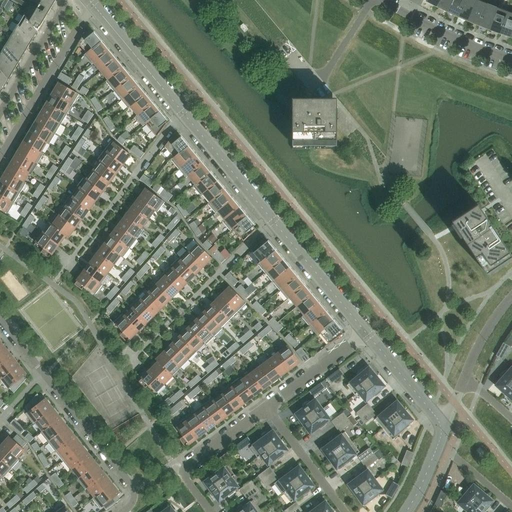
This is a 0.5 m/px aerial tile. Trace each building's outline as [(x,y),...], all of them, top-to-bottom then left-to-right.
[(38,31),(56,0),(40,0),(42,1),(30,21),(38,31)] [(446,12),(451,0),(439,0),(437,5),(440,7),(439,9),(446,12)] [(457,15),(463,0),(451,0),(446,12),(452,15),(453,13),(457,15)] [(467,21),(475,0),(463,0),(457,15),(461,17),(460,18),(467,21)] [(478,24),(486,4),(476,0),(475,0),(467,21),(473,24),(474,22),(478,24)] [(488,30),(496,8),(486,4),(478,24),(482,25),(481,27),(488,30)] [(499,32),(507,12),(505,11),(496,8),(488,30),(495,32),(495,30),(499,32)] [(510,37),(511,30),(511,13),(507,12),(499,32),(503,33),(503,35),(510,37)] [(38,31),(30,21),(24,14),(18,24),(32,41),(38,31)] [(32,41),(18,24),(12,34),(26,51),(32,41)] [(243,24),(240,27),(245,33),(248,30),(243,24)] [(101,41),(94,33),(94,32),(92,33),(88,28),(78,44),(87,53),(101,41)] [(26,51),(12,34),(6,44),(20,60),(26,51)] [(94,63),(109,50),(101,41),(87,53),(84,56),(92,65),(94,63)] [(20,60),(6,44),(1,54),(14,70),(20,60)] [(101,71),(116,59),(109,50),(94,63),(101,71)] [(14,70),(1,54),(0,54),(0,70),(8,80),(14,70)] [(113,76),(123,68),(116,59),(101,71),(108,79),(112,76),(113,76)] [(113,91),(131,77),(123,68),(113,76),(112,76),(108,79),(106,82),(113,91)] [(8,80),(0,70),(0,86),(3,90),(8,80)] [(72,79),(69,78),(61,73),(58,78),(69,85),(72,79)] [(79,75),(76,81),(80,84),(84,78),(79,75)] [(121,100),(138,85),(131,77),(113,91),(121,100)] [(77,90),(80,84),(76,81),(72,87),(77,90)] [(79,94),(59,83),(53,93),(73,105),(79,94)] [(128,109),(131,107),(146,94),(138,85),(121,100),(128,109)] [(86,95),(89,90),(82,87),(80,92),(86,95)] [(73,105),(53,93),(47,103),(67,115),(73,105)] [(138,115),(152,103),(146,94),(131,107),(138,115)] [(99,103),(95,97),(90,100),(94,106),(99,103)] [(337,149),(337,124),(337,109),(337,98),(292,98),(292,109),(292,149),(337,149)] [(67,115),(47,103),(42,113),(61,124),(67,115)] [(103,109),(99,103),(94,106),(98,112),(103,109)] [(143,126),(146,124),(160,112),(152,103),(138,115),(135,117),(143,126)] [(157,137),(167,124),(166,123),(168,121),(167,120),(160,112),(146,124),(157,137)] [(61,124),(42,113),(36,122),(55,134),(61,124)] [(111,122),(108,117),(103,120),(107,125),(111,122)] [(55,134),(36,122),(30,132),(46,142),(49,144),(55,134)] [(115,128),(111,122),(107,125),(111,131),(115,128)] [(80,136),(84,130),(79,127),(75,133),(80,136)] [(88,138),(92,132),(88,129),(84,135),(88,138)] [(46,142),(30,132),(24,142),(41,152),(46,142)] [(76,142),(80,136),(75,133),(71,138),(76,142)] [(125,140),(129,137),(125,133),(121,137),(120,136),(117,141),(122,145),(126,141),(125,140)] [(188,146),(181,137),(179,138),(175,133),(164,147),(174,158),(188,146)] [(82,148),(86,142),(81,139),(77,144),(82,148)] [(130,155),(122,149),(112,141),(105,150),(123,164),(129,155),(130,155)] [(44,154),(41,152),(24,142),(18,152),(34,162),(37,164),(44,154)] [(78,153),(82,148),(77,144),(73,150),(78,153)] [(67,155),(71,149),(66,146),(62,152),(67,155)] [(144,154),(134,146),(130,151),(140,159),(144,154)] [(179,169),(196,155),(188,146),(174,158),(171,160),(179,169)] [(123,164),(105,150),(98,160),(101,162),(116,173),(123,164)] [(34,162),(18,152),(12,162),(29,172),(34,162)] [(63,161),(67,155),(62,152),(58,157),(63,161)] [(189,176),(203,164),(196,155),(179,169),(186,178),(189,176)] [(69,167),(73,161),(69,158),(65,163),(69,167)] [(29,172),(12,162),(7,171),(23,181),(29,172)] [(116,173),(101,162),(94,171),(109,182),(116,173)] [(65,172),(69,167),(65,163),(61,169),(65,172)] [(195,184),(210,172),(203,164),(189,176),(195,184)] [(54,174),(58,168),(53,165),(49,171),(54,174)] [(26,183),(23,181),(7,171),(1,181),(20,193),(26,183)] [(50,180),(54,174),(49,171),(45,177),(50,180)] [(109,182),(94,171),(87,180),(102,191),(109,182)] [(201,195),(203,193),(218,181),(210,172),(195,184),(193,186),(201,195)] [(154,182),(143,175),(140,180),(150,188),(154,182)] [(57,186),(60,180),(56,177),(52,182),(57,186)] [(102,191),(87,180),(84,177),(77,187),(95,200),(102,191)] [(20,193),(1,181),(0,182),(0,194),(14,203),(20,193)] [(210,202),(225,190),(218,181),(203,193),(210,202)] [(52,192),(57,186),(52,182),(48,189),(52,192)] [(41,193),(45,187),(40,184),(36,190),(41,193)] [(95,200),(77,187),(70,196),(88,210),(95,200)] [(164,203),(146,189),(139,199),(154,210),(157,212),(164,203)] [(37,199),(41,193),(36,190),(33,196),(37,199)] [(218,211),(232,199),(225,190),(210,202),(208,204),(215,213),(218,211)] [(14,203),(0,194),(0,208),(8,214),(14,203)] [(44,205),(48,199),(43,196),(39,202),(44,205)] [(88,210),(70,196),(63,205),(66,207),(66,208),(81,219),(88,210)] [(154,210),(139,199),(133,207),(148,219),(154,210)] [(225,219),(240,207),(232,199),(218,211),(225,219)] [(40,211),(44,205),(39,202),(35,207),(40,211)] [(28,212),(32,206),(28,203),(24,209),(28,212)] [(185,208),(181,203),(176,206),(180,211),(185,208)] [(511,256),(511,255),(485,215),(482,211),(478,204),(452,221),(455,227),(459,232),(486,273),(511,256)] [(148,219),(133,207),(126,216),(141,228),(148,219)] [(233,228),(247,216),(240,207),(225,219),(222,221),(230,231),(233,228)] [(81,219),(66,208),(60,216),(75,228),(81,219)] [(189,215),(185,208),(180,211),(184,218),(189,215)] [(24,218),(28,212),(24,209),(20,215),(24,218)] [(75,228),(60,216),(57,214),(50,223),(50,224),(68,237),(75,228)] [(31,224),(35,218),(30,215),(26,221),(31,224)] [(141,228),(126,216),(119,226),(137,239),(144,230),(141,228)] [(256,229),(253,227),(255,225),(247,216),(233,228),(244,242),(256,229)] [(175,226),(180,221),(176,217),(171,222),(175,226)] [(27,230),(31,224),(26,221),(22,227),(27,230)] [(171,231),(175,226),(171,222),(166,228),(171,231)] [(198,228),(194,222),(189,225),(193,231),(198,228)] [(68,237),(50,224),(43,233),(58,245),(65,236),(67,238),(68,237)] [(137,239),(119,226),(112,235),(130,248),(137,239)] [(201,234),(198,228),(193,231),(197,237),(201,234)] [(175,239),(180,233),(176,230),(171,235),(175,239)] [(48,258),(58,245),(43,233),(36,242),(44,248),(41,252),(48,258)] [(160,243),(165,238),(160,234),(156,239),(160,243)] [(130,248),(112,235),(105,244),(120,256),(123,258),(130,248)] [(171,244),(175,239),(171,235),(167,240),(171,244)] [(156,239),(151,245),(155,248),(160,243),(156,239)] [(261,262),(275,250),(268,241),(266,242),(263,239),(251,251),(261,262)] [(212,246),(207,241),(203,245),(208,250),(212,246)] [(120,256),(105,244),(98,253),(113,264),(120,256)] [(212,258),(198,244),(190,253),(203,266),(211,258),(212,258)] [(161,256),(165,251),(161,247),(156,252),(161,256)] [(203,266),(190,253),(187,250),(179,258),(195,274),(203,266)] [(226,259),(217,250),(212,255),(221,264),(226,259)] [(265,273),(283,259),(275,250),(261,262),(258,264),(265,273)] [(145,260),(150,255),(145,251),(141,257),(145,260)] [(156,261),(161,256),(156,252),(152,257),(156,261)] [(113,264),(98,253),(91,262),(107,274),(113,264)] [(140,266),(145,260),(141,257),(136,262),(140,266)] [(195,274),(179,258),(171,267),(173,269),(187,282),(195,274)] [(273,282),(290,268),(283,259),(265,273),(273,282)] [(107,274),(91,262),(85,271),(100,283),(107,274)] [(145,273),(150,268),(146,264),(141,269),(145,273)] [(280,291),(297,276),(290,268),(273,282),(280,291)] [(130,278),(135,272),(130,269),(126,274),(130,278)] [(141,278),(145,273),(141,269),(137,275),(141,278)] [(187,282),(173,269),(166,277),(179,290),(187,282)] [(100,283),(85,271),(78,280),(77,280),(74,285),(82,290),(85,286),(96,294),(102,285),(100,283)] [(238,282),(229,273),(224,277),(234,286),(238,282)] [(125,283),(130,278),(126,274),(121,279),(125,283)] [(179,290),(166,277),(163,274),(155,283),(157,286),(170,298),(179,290)] [(290,297),(305,285),(297,276),(280,291),(287,300),(290,297)] [(130,290),(135,285),(131,281),(126,287),(130,290)] [(245,290),(240,285),(236,289),(241,294),(245,290)] [(297,306),(312,294),(305,285),(290,297),(297,306)] [(115,295),(119,290),(115,286),(111,291),(115,295)] [(170,298),(157,286),(150,293),(163,306),(170,298)] [(126,296),(130,290),(126,287),(121,292),(126,296)] [(246,303),(230,287),(230,288),(222,295),(238,312),(246,303)] [(250,295),(245,290),(241,294),(246,299),(250,295)] [(110,300),(115,295),(111,291),(106,297),(110,300)] [(163,306),(150,293),(142,301),(155,314),(163,306)] [(305,315),(319,303),(312,294),(297,306),(305,315)] [(238,312),(222,295),(214,303),(230,320),(238,312)] [(115,308),(120,302),(116,299),(111,304),(115,308)] [(155,314),(142,301),(139,299),(131,307),(133,310),(146,323),(155,314)] [(261,306),(256,301),(252,305),(257,310),(261,306)] [(230,320),(214,303),(205,312),(219,325),(221,328),(230,320)] [(310,326),(312,324),(327,312),(319,303),(305,315),(302,317),(310,326)] [(111,313),(115,308),(111,304),(106,309),(111,313)] [(266,311),(261,306),(257,310),(262,315),(266,311)] [(146,323),(133,310),(125,318),(138,330),(146,323)] [(219,325),(205,312),(197,319),(211,333),(219,325)] [(312,324),(310,326),(317,335),(319,333),(334,320),(327,312),(312,324)] [(138,330),(125,318),(123,315),(114,324),(123,332),(120,336),(126,342),(130,339),(130,338),(138,330)] [(278,323),(273,318),(269,322),(274,327),(278,323)] [(197,319),(189,327),(203,341),(205,344),(206,345),(214,336),(211,333),(197,319)] [(278,332),(285,325),(281,320),(278,323),(274,327),(278,332)] [(343,334),(340,331),(342,330),(334,320),(319,333),(329,344),(343,334)] [(257,332),(262,327),(259,323),(253,327),(257,332)] [(267,334),(272,330),(268,326),(263,330),(267,334)] [(205,344),(203,341),(189,327),(181,336),(194,350),(197,352),(205,344)] [(248,339),(254,335),(250,330),(245,335),(248,339)] [(261,339),(267,334),(263,330),(258,335),(261,339)] [(294,339),(289,334),(285,338),(290,343),(294,339)] [(243,344),(248,339),(245,335),(239,339),(243,344)] [(181,336),(173,343),(186,357),(189,360),(197,352),(194,350),(181,336)] [(299,344),(294,339),(290,343),(295,348),(299,344)] [(248,350),(253,346),(250,342),(245,346),(248,350)] [(186,357),(173,343),(165,352),(181,368),(189,360),(186,357)] [(502,359),(509,346),(503,343),(496,356),(502,359)] [(231,354),(236,349),(233,345),(227,350),(231,354)] [(243,355),(248,350),(245,346),(239,351),(243,355)] [(300,362),(288,346),(279,353),(290,369),(300,362)] [(0,364),(11,356),(3,347),(0,349),(0,364)] [(309,359),(301,348),(296,352),(304,363),(309,359)] [(226,359),(231,354),(227,350),(222,354),(226,359)] [(181,368),(165,352),(156,360),(172,376),(181,368)] [(290,369),(279,353),(270,360),(281,376),(290,369)] [(0,380),(2,379),(18,366),(11,356),(0,364),(0,380)] [(231,365),(236,361),(232,357),(227,361),(231,365)] [(172,376),(156,360),(158,363),(151,370),(164,384),(172,376)] [(213,369),(219,365),(215,360),(210,365),(213,369)] [(281,376),(270,360),(260,367),(272,382),(281,376)] [(225,370),(231,365),(227,361),(222,366),(225,370)] [(208,374),(213,369),(210,365),(204,369),(208,374)] [(25,380),(23,378),(26,375),(25,375),(18,366),(2,379),(14,393),(26,379),(25,379),(25,380)] [(511,385),(511,366),(508,371),(506,370),(493,384),(505,394),(511,385)] [(272,382),(260,367),(251,374),(263,389),(272,382)] [(358,392),(377,376),(369,367),(364,371),(363,369),(356,374),(358,376),(347,385),(355,395),(358,392)] [(332,384),(344,375),(339,369),(327,378),(332,384)] [(164,384),(151,370),(142,378),(139,382),(145,388),(148,385),(155,392),(164,384)] [(213,380),(218,376),(215,372),(210,376),(213,380)] [(263,389),(251,374),(242,380),(254,396),(263,389)] [(196,384),(201,379),(198,375),(192,380),(196,384)] [(208,385),(213,380),(210,376),(204,381),(208,385)] [(380,390),(385,386),(377,376),(358,392),(365,401),(374,395),(375,397),(382,391),(380,390)] [(254,396),(242,380),(240,377),(231,385),(244,403),(254,396)] [(191,388),(196,384),(192,380),(187,384),(191,388)] [(313,397),(325,388),(321,383),(309,392),(313,397)] [(244,403),(231,385),(221,392),(223,395),(235,410),(244,403)] [(196,395),(201,391),(197,387),(192,391),(196,395)] [(179,399),(184,394),(180,390),(175,395),(179,399)] [(190,400),(196,395),(192,391),(187,396),(190,400)] [(52,409),(45,399),(44,399),(41,401),(37,396),(38,394),(37,394),(25,408),(28,412),(26,414),(34,423),(36,421),(52,409)] [(173,404),(179,399),(175,395),(170,399),(173,404)] [(235,410),(223,395),(215,401),(226,416),(235,410)] [(226,416),(215,401),(212,398),(203,405),(217,423),(226,416)] [(303,424),(323,409),(315,399),(311,403),(309,401),(307,402),(303,406),(304,408),(295,414),(303,424)] [(383,429),(405,410),(397,401),(392,404),(391,403),(384,408),(386,410),(375,419),(383,429)] [(178,410),(184,406),(180,402),(175,406),(178,410)] [(360,419),(372,409),(368,404),(356,413),(360,419)] [(217,423),(203,405),(194,412),(207,430),(217,423)] [(173,415),(178,410),(175,406),(169,411),(173,415)] [(44,430),(59,418),(52,409),(36,421),(44,430)] [(320,429),(327,424),(325,422),(330,419),(323,409),(303,424),(304,425),(303,426),(306,430),(307,429),(310,434),(319,427),(320,429)] [(365,424),(377,414),(372,409),(360,419),(365,424)] [(410,425),(408,424),(413,420),(409,415),(410,415),(406,411),(405,410),(383,429),(392,440),(410,425)] [(207,430),(194,412),(185,419),(198,437),(207,430)] [(335,427),(347,418),(343,413),(331,422),(335,427)] [(51,440),(66,427),(59,418),(44,430),(51,440)] [(339,433),(351,424),(347,418),(335,427),(339,433)] [(198,437),(185,419),(175,426),(183,437),(179,439),(185,447),(198,437)] [(25,430),(14,420),(10,424),(21,434),(25,430)] [(56,451),(74,437),(66,427),(51,440),(48,442),(56,451)] [(257,458),(280,441),(273,431),(268,434),(267,432),(260,437),(261,439),(250,448),(257,458)] [(329,459),(352,442),(345,432),(337,438),(336,436),(329,441),(330,443),(322,449),(329,459)] [(34,438),(28,434),(25,438),(30,442),(34,438)] [(23,448),(27,444),(17,435),(13,440),(10,437),(2,445),(17,459),(25,450),(23,448)] [(63,461),(82,446),(74,437),(56,451),(63,461)] [(240,452),(252,443),(248,437),(236,446),(240,452)] [(283,454),(287,450),(284,446),(285,445),(282,441),(281,442),(280,441),(257,458),(260,456),(268,465),(276,459),(277,461),(284,456),(283,454)] [(352,458),(359,452),(352,442),(329,459),(330,460),(329,461),(332,465),(333,464),(336,469),(345,463),(346,465),(350,462),(353,460),(352,458)] [(40,449),(36,443),(31,446),(35,452),(40,449)] [(17,459),(2,445),(0,447),(0,459),(11,469),(19,460),(17,459)] [(74,468),(89,456),(82,446),(63,461),(71,471),(74,468)] [(485,453),(480,447),(476,450),(481,456),(485,453)] [(362,462),(374,453),(369,448),(357,457),(362,462)] [(408,467),(413,453),(407,450),(401,464),(408,467)] [(222,465),(234,456),(229,451),(217,460),(222,465)] [(46,459),(42,453),(38,456),(41,462),(46,459)] [(366,468),(378,459),(374,453),(362,462),(366,468)] [(81,477),(96,465),(89,456),(74,468),(81,477)] [(11,469),(0,459),(0,475),(1,477),(3,478),(11,469)] [(50,465),(46,459),(41,462),(45,468),(50,465)] [(88,487),(104,475),(96,465),(81,477),(78,480),(86,489),(88,487)] [(211,492),(231,477),(234,475),(227,465),(219,471),(218,469),(216,470),(211,474),(212,476),(204,482),(211,492)] [(287,491),(306,476),(299,466),(294,470),(293,468),(286,473),(288,475),(279,481),(287,491)] [(262,482),(274,473),(270,467),(258,476),(262,482)] [(355,494),(375,480),(368,470),(363,473),(362,471),(360,473),(355,476),(357,478),(348,485),(351,489),(351,490),(354,494),(355,493),(355,494)] [(59,479),(55,473),(51,477),(55,482),(59,479)] [(266,487),(278,478),(274,473),(262,482),(266,487)] [(95,496),(111,484),(104,475),(88,487),(95,496)] [(310,491),(309,489),(314,486),(310,481),(311,480),(308,476),(307,477),(306,476),(287,491),(283,493),(291,503),(302,494),(304,496),(307,494),(310,491)] [(234,490),(238,487),(231,477),(211,492),(212,493),(211,493),(214,498),(215,497),(219,502),(227,495),(229,498),(236,493),(234,490)] [(64,485),(59,479),(55,482),(59,488),(64,485)] [(32,489),(37,484),(34,480),(29,485),(32,489)] [(378,493),(382,490),(375,480),(355,494),(364,506),(377,496),(378,496),(379,495),(378,493)] [(244,495),(256,486),(252,481),(240,489),(244,495)] [(392,498),(399,485),(393,482),(386,495),(392,498)] [(40,493),(46,488),(42,484),(37,489),(40,493)] [(119,500),(116,496),(119,494),(119,493),(111,484),(95,496),(93,498),(102,511),(103,511),(120,500),(120,499),(119,500)] [(467,511),(483,492),(482,492),(483,491),(479,488),(478,488),(474,484),(470,489),(468,487),(462,493),(464,495),(457,503),(467,511)] [(27,494),(32,489),(29,485),(23,489),(27,494)] [(248,501),(260,492),(256,486),(244,495),(248,501)] [(441,507),(447,494),(441,491),(435,504),(441,507)] [(32,501),(37,496),(33,492),(28,497),(32,501)] [(485,511),(490,507),(489,505),(492,501),(483,492),(467,511),(482,511),(483,511),(485,511)] [(74,498),(70,493),(65,496),(69,502),(74,498)] [(15,504),(20,499),(17,495),(11,500),(15,504)] [(26,505),(32,501),(28,497),(23,501),(26,505)] [(78,504),(74,498),(69,502),(74,507),(78,504)] [(10,509),(15,504),(11,500),(6,504),(10,509)] [(257,511),(260,510),(253,500),(245,506),(244,504),(237,509),(238,511),(237,511),(257,511)] [(331,511),(332,511),(325,501),(321,505),(319,503),(314,506),(312,508),(314,510),(310,511),(331,511)] [(284,511),(294,511),(300,508),(296,502),(284,511)]
